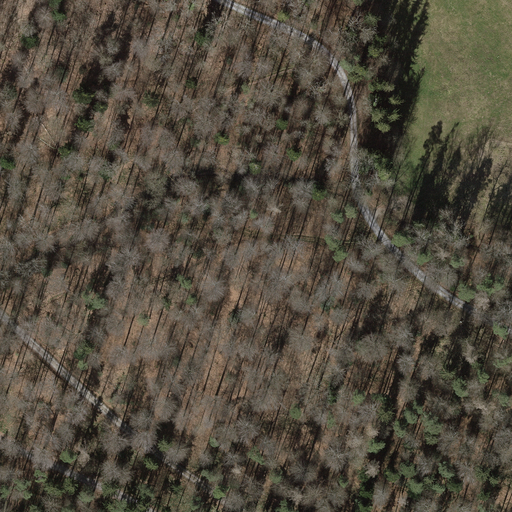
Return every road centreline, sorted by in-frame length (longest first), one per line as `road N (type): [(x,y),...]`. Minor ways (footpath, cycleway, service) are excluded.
road 1 (track): [(219,0),(333,53),(348,79),(352,175),(368,229),(425,279),(511,331)]
road 2 (track): [(238,511),(0,313)]
road 3 (track): [(149,511),(0,438)]
